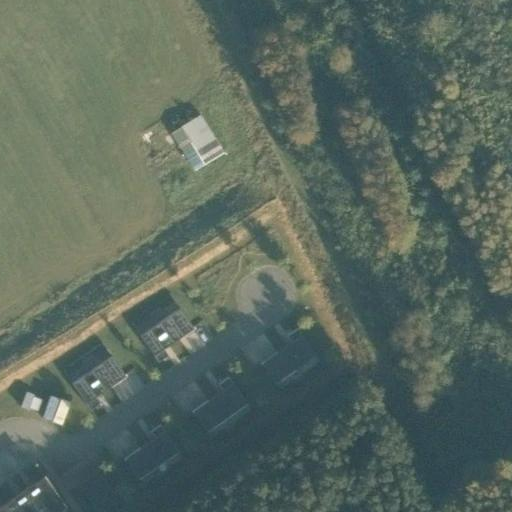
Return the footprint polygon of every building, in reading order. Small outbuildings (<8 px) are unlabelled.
[(201,114),(171,133),(195,170),(225,151),(201,114)] [(153,355),(163,348),(193,327),(179,307),(139,335),(153,355)] [(296,328),(286,335),(291,341),(300,334),(296,328)] [(315,354),(300,334),(261,362),(275,382),(315,354)] [(163,348),(153,355),(157,361),(167,354),(163,348)] [(85,403),(95,396),(126,375),(111,355),(71,383),(85,403)] [(228,376),(218,383),(222,389),(232,382),(228,376)] [(246,402),(232,382),(222,389),(192,410),(206,430),(246,402)] [(95,396),(85,403),(89,409),(99,402),(95,396)] [(159,424),(149,431),(154,437),(163,430),(159,424)] [(178,450),(163,430),(124,458),(138,478),(178,450)] [(105,480),(98,470),(78,483),(97,511),(100,511),(118,500),(111,489),(105,480)] [(43,475),(23,489),(39,511),(53,511),(64,505),(43,475)] [(9,511),(39,511),(23,489),(3,503),(9,511)] [(0,511),(9,511),(3,503),(0,504),(0,511)]
